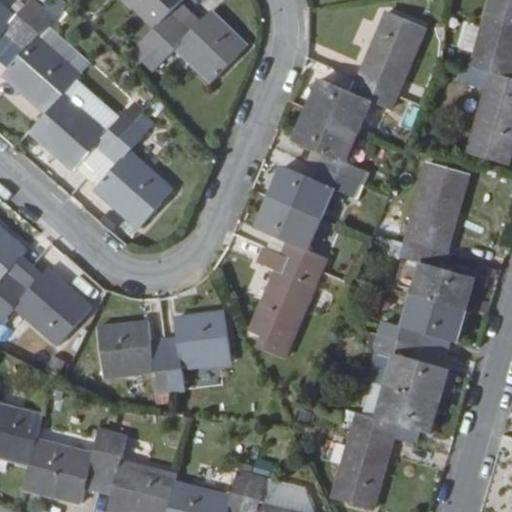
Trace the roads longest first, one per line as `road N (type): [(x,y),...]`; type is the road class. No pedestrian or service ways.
road 1 (residential): [(277,0),(280,59),(213,245),(173,280),(121,276),(0,170)]
road 2 (residential): [(511,317),(456,511)]
